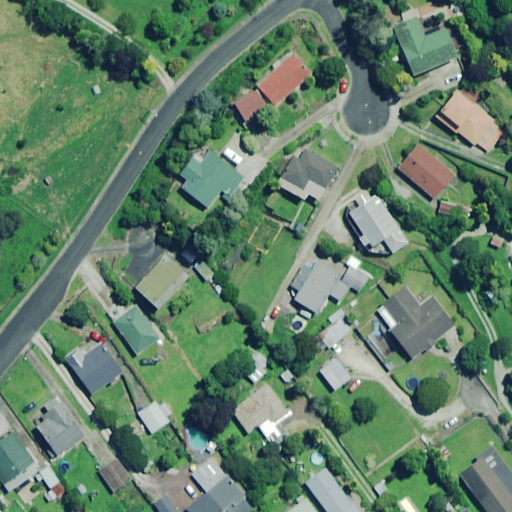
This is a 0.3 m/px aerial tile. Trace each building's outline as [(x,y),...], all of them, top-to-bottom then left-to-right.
[(464,13),(458,0),(449,5),(455,18),(464,13)] [(422,71),(453,59),(443,31),(422,39),(416,21),(392,29),(411,82),(424,77),(422,71)] [(308,75),(290,55),(255,86),(273,106),(308,75)] [(264,110),(254,91),(232,103),(243,122),(264,110)] [(455,92),(437,113),(434,118),(455,134),(456,133),(472,145),(474,142),(486,152),(504,130),(491,121),(475,107),(455,92)] [(451,175),(414,145),(394,169),(431,199),(451,175)] [(335,168),(303,150),(297,161),(292,157),(276,185),(302,200),(305,194),(316,200),(335,168)] [(241,178),(207,153),(198,166),(187,158),(175,174),(184,180),(178,188),(205,208),(219,190),(228,196),(241,178)] [(397,229),(375,194),(360,204),(346,212),(342,215),(367,254),(390,255),(406,243),(398,231),(397,229)] [(452,206),(438,202),(435,212),(449,216),(452,206)] [(186,278),(163,257),(133,289),(156,310),(186,278)] [(211,274),(201,262),(193,268),(204,281),(211,274)] [(341,276),(315,262),(293,301),(314,313),(325,294),(338,301),(347,286),(358,292),(367,276),(348,265),(341,276)] [(417,306),(404,288),(375,311),(389,329),(387,331),(410,361),(453,327),(429,297),(417,306)] [(159,339),(135,305),(111,322),(135,356),(159,339)] [(352,328),(341,316),(344,313),(340,308),(337,311),(326,319),(331,325),(312,340),(322,353),(352,328)] [(119,375),(99,346),(82,357),(76,349),(63,358),(88,395),(119,375)] [(270,364),(258,354),(241,373),(253,383),(270,364)] [(349,377),(333,357),(317,371),(333,391),(349,377)] [(274,419),(284,412),(265,386),(230,411),(246,433),(256,426),(257,427),(268,443),(284,433),(274,419)] [(40,416),(43,421),(35,427),(54,455),(81,437),(55,399),(43,406),(47,412),(40,416)] [(166,421),(152,402),(136,414),(149,433),(166,421)] [(37,470),(11,434),(0,441),(0,482),(7,492),(37,470)] [(511,499),(511,476),(493,447),(455,472),(481,511),(511,511),(511,500),(511,499)] [(248,511),(253,508),(212,457),(190,475),(205,493),(184,510),(185,511),(248,511)] [(128,480),(113,459),(96,471),(111,493),(128,480)] [(58,482),(48,467),(38,473),(48,488),(58,482)] [(348,503),(323,469),(304,483),(324,511),(358,511),(350,501),(348,503)] [(387,493),(380,482),(372,487),(380,498),(387,493)] [(176,511),(165,495),(152,504),(157,511),(176,511)] [(313,511),(304,499),(286,511),(313,511)]
